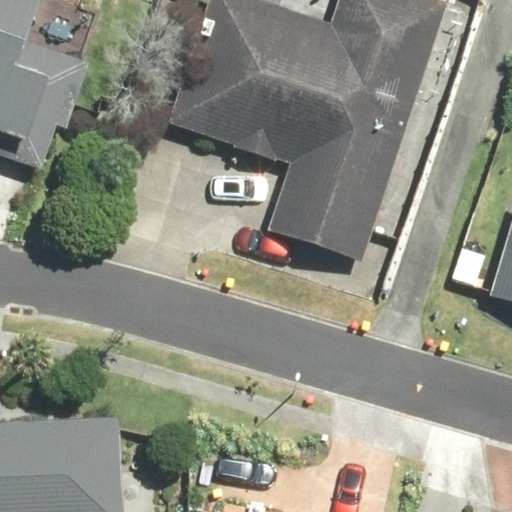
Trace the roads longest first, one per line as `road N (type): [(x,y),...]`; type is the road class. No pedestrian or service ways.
road 1 (residential): [(0,283),(56,284),(511,415)]
road 2 (unknown): [(387,379),(509,0)]
